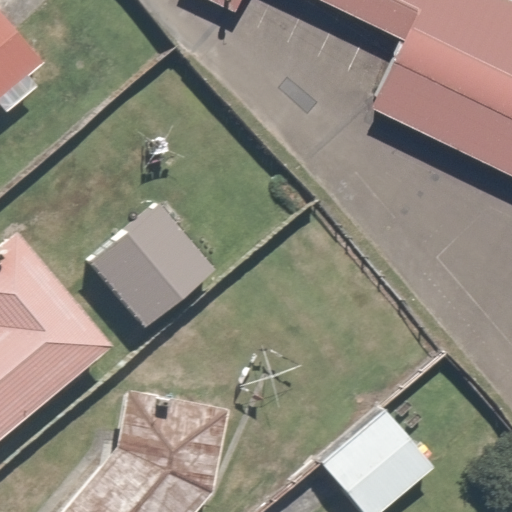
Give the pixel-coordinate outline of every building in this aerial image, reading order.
[(511,0),(102,0),(99,8),(174,44),(194,0),(254,0),(333,37),(301,104),(511,204),(511,0)] [(0,106),(51,60),(0,2),(0,106)] [(150,189),(78,259),(148,331),(220,262),(150,189)] [(0,447),(124,340),(25,226),(0,247),(0,447)] [(202,511),(222,487),(235,400),(123,384),(114,444),(60,511),(202,511)] [(374,511),(440,459),(391,399),(317,460),(359,511),(374,511)]
